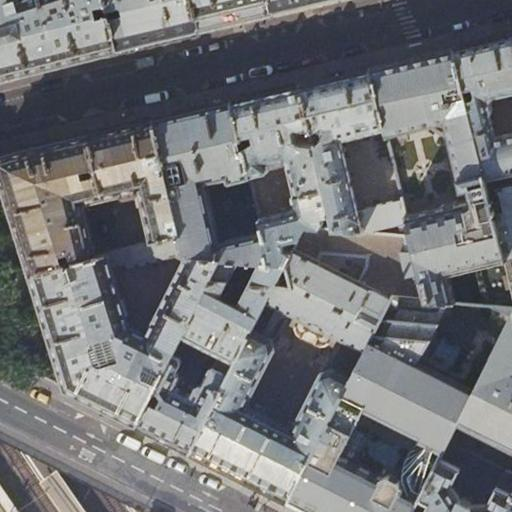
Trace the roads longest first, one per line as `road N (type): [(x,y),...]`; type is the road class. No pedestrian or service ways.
road 1 (residential): [(0,117),(439,12)]
road 2 (secondary): [(243,511),(0,388)]
